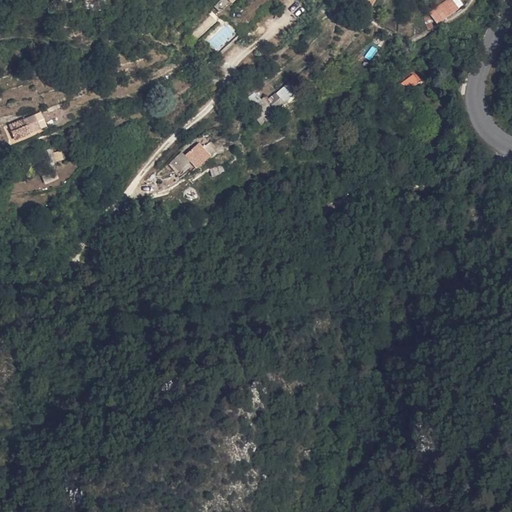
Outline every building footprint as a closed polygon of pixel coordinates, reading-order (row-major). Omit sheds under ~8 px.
[(216,10),(223,3),(219,0),(210,0),(208,2),(216,10)] [(460,11),(458,8),(452,0),(451,0),(431,13),(438,25),(460,11)] [(462,5),(459,0),(452,0),(458,8),(462,5)] [(428,19),(426,16),(423,18),(428,30),(434,28),(430,18),(428,19)] [(214,50),(236,37),(229,26),(207,38),(214,50)] [(408,72),(410,75),(415,83),(416,87),(420,84),(412,70),(408,72)] [(397,94),(415,83),(410,75),(398,83),(395,90),(397,94)] [(297,83),(295,80),(290,84),(292,88),(266,109),(271,116),(274,112),(273,109),(283,102),(286,104),(298,95),(292,87),(297,83)] [(260,102),(255,96),(244,105),(249,112),(260,102)] [(30,134),(29,133),(25,122),(24,119),(9,126),(14,141),(30,134)] [(32,119),(25,122),(29,133),(36,129),(32,119)] [(35,152),(37,159),(51,154),(49,148),(35,152)] [(209,162),(202,153),(199,156),(206,164),(209,162)] [(53,161),(51,154),(37,159),(40,166),(53,161)] [(206,164),(199,156),(188,166),(195,174),(206,164)] [(228,177),(224,169),(209,175),(212,183),(228,177)]
